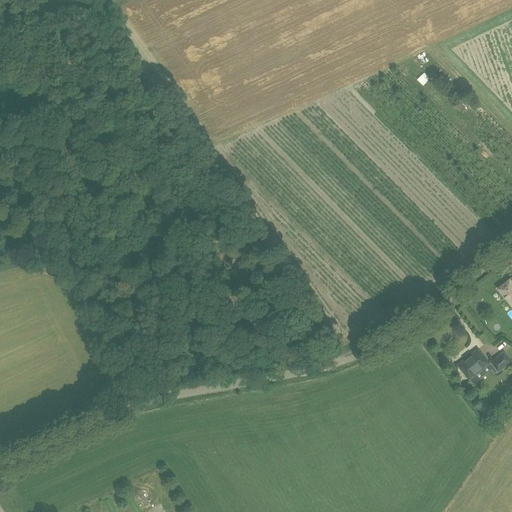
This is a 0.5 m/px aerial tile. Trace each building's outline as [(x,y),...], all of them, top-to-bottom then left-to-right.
[(438,56),(432,60),(439,72),(445,68),(438,56)] [(420,78),(426,84),(433,78),(427,71),(420,78)] [(511,278),(511,280),(510,279),(499,289),(511,304),(511,278)] [(340,300),(334,304),(340,312),(346,308),(340,300)] [(491,363),(479,349),(459,365),(470,380),(491,363)] [(511,360),(505,352),(492,362),(500,372),(511,361),(511,360)]
